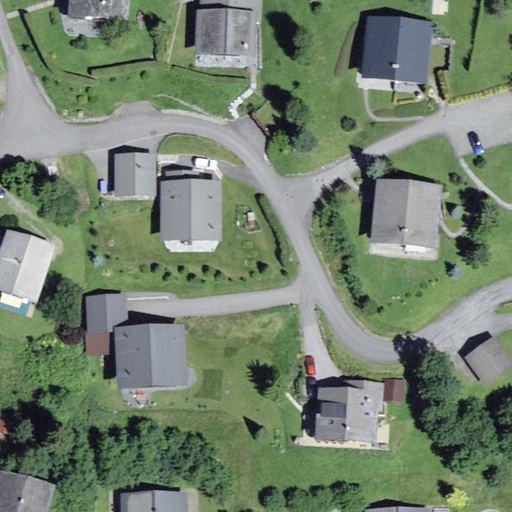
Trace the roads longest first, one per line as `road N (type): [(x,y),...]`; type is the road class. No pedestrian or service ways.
road 1 (residential): [(31,147),(169,123),(235,143),(284,202),(342,325),(371,349),(407,348),(511,290)]
road 2 (residential): [(31,147),(0,21)]
